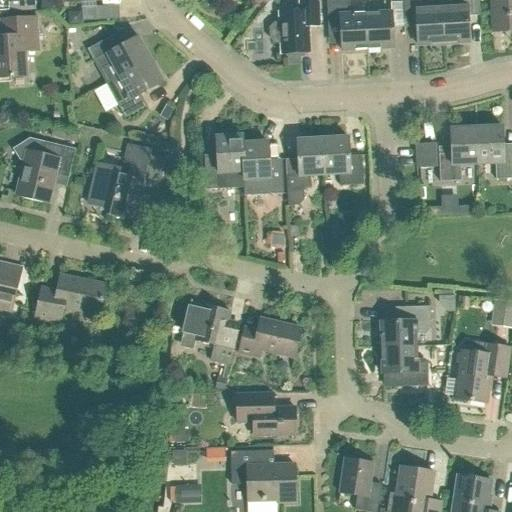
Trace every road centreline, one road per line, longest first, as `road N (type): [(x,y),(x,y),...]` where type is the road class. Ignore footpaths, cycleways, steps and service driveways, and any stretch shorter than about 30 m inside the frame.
road 1 (residential): [(0,232),(165,269),(194,258),(340,293)]
road 2 (residential): [(340,293),(345,383),(354,407),(391,418),(411,437),(494,450),(511,442)]
road 3 (residential): [(383,100),(262,96),(158,0)]
road 4 (residential): [(340,293),(384,225),(383,100)]
road 5 (residential): [(511,75),(383,100)]
